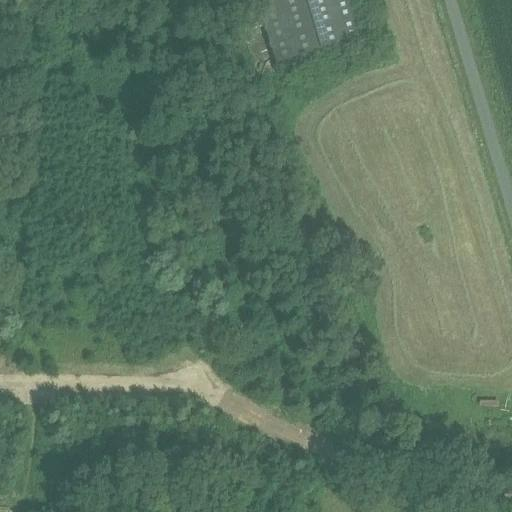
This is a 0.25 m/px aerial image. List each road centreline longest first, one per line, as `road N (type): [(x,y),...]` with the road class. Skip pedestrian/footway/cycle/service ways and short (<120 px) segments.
road 1 (track): [(511,492),(389,487),(221,400),(0,391)]
road 2 (unclassified): [(511,208),(449,0)]
